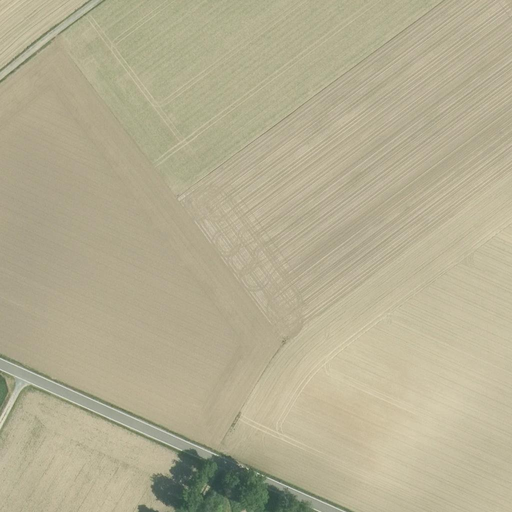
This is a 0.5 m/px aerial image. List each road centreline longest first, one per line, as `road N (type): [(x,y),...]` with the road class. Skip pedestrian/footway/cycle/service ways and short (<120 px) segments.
road 1 (unclassified): [(333,511),(0,363)]
road 2 (track): [(0,84),(108,0)]
